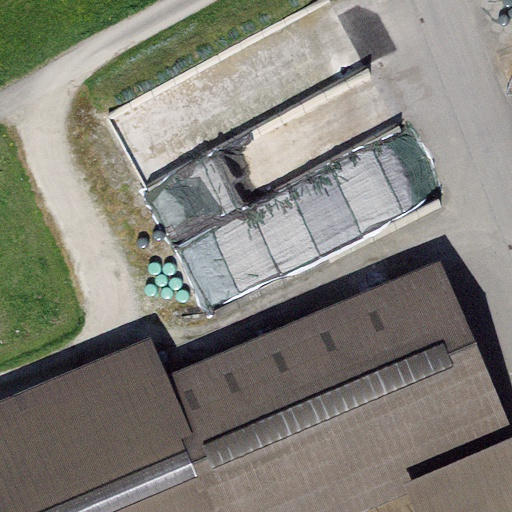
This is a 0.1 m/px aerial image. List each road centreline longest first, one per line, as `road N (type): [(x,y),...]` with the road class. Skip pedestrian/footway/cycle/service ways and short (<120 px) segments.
road 1 (unclassified): [(199,0),(0,109)]
road 2 (residential): [(437,0),(511,188)]
